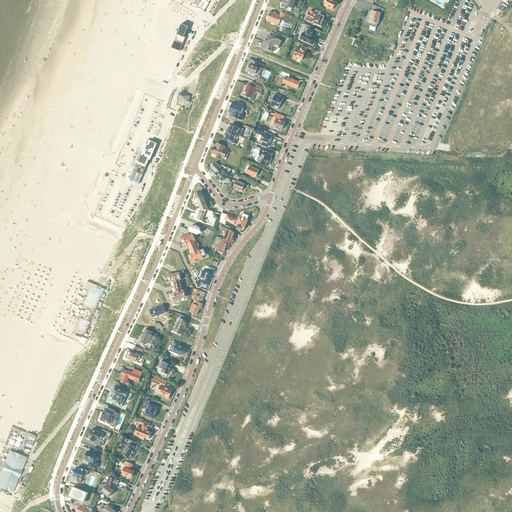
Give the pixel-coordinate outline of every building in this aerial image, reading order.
[(200,0),(195,0),(195,1),(193,0),(192,0),(191,3),(205,10),(208,4),(200,0)] [(290,12),(292,8),(295,0),(294,0),(284,0),(282,6),(287,8),(286,10),(290,12)] [(326,0),(327,0),(325,6),(333,10),(336,2),(332,0),(326,0)] [(381,13),(382,13),(381,14),(382,14),(384,9),(372,4),(365,22),(377,27),(378,23),(378,24),(381,13)] [(315,9),(314,12),(310,10),(310,12),(309,11),(306,19),(320,26),(323,18),(322,18),(323,16),(320,14),(321,12),(315,9)] [(292,16),(287,14),(281,12),(280,15),(270,11),(267,20),(279,25),(281,19),(290,23),(292,16)] [(178,31),(172,47),(180,51),(185,37),(184,37),(188,26),(181,23),(179,29),(178,28),(177,31),(178,31)] [(302,33),(300,39),(313,45),(316,38),(312,36),(315,30),(309,27),(306,34),(302,33)] [(263,46),(263,48),(272,52),(273,51),(277,53),(278,48),(283,38),(281,37),(281,36),(275,33),(275,35),(273,35),(270,36),(267,37),(266,38),(265,40),(265,39),(264,43),(263,46)] [(392,51),(394,45),(388,43),(385,49),(392,51)] [(302,60),(307,48),(302,45),(300,49),(297,47),(293,58),(296,60),(297,58),(302,60)] [(259,77),(260,78),(261,75),(260,75),(262,70),(265,65),(250,58),(248,64),(250,64),(247,70),(251,72),(251,73),(259,76),(259,77)] [(288,77),(289,74),(283,71),(282,74),(285,76),(283,83),(298,88),(300,82),(288,77)] [(264,85),(262,85),(256,82),(252,81),(251,85),(248,85),(244,95),(251,98),(254,92),(260,94),(264,85)] [(177,98),(188,102),(190,95),(180,91),(177,98)] [(278,95),(275,94),(274,96),(271,105),(275,107),(274,108),(278,109),(280,107),(284,97),(278,95)] [(245,104),(241,103),(238,101),(237,104),(232,103),(230,107),(229,112),(231,113),(230,115),(242,120),(244,115),(241,114),(245,104)] [(282,130),(285,122),(283,121),(285,116),(275,113),(272,121),(275,122),(273,126),(282,130)] [(228,132),(237,135),(241,137),(244,129),(241,128),(238,127),(239,124),(237,123),(236,126),(231,124),(228,132)] [(269,129),(263,127),(258,125),(255,133),(262,135),(260,141),(265,142),(264,145),(268,146),(269,144),(272,136),(267,134),(269,129)] [(235,139),(237,135),(228,132),(225,139),(236,143),(237,140),(235,139)] [(138,184),(142,175),(149,159),(150,160),(157,143),(147,139),(140,157),(139,156),(134,167),(133,171),(129,180),(138,184)] [(226,159),(226,158),(229,152),(227,151),(228,149),(225,148),(226,146),(217,143),(215,149),(213,149),(211,152),(217,155),(216,157),(220,159),(220,157),(224,159),(226,159)] [(261,151),(258,157),(257,161),(268,166),(271,160),(269,159),(272,153),(262,148),(261,151)] [(216,162),(213,169),(216,173),(214,175),(215,175),(217,177),(221,181),(221,182),(222,180),(224,179),(226,180),(229,182),(231,177),(228,175),(226,174),(232,169),(227,167),(225,167),(225,166),(216,162)] [(252,164),(249,163),(248,165),(249,166),(247,172),(252,174),(251,176),(255,177),(255,176),(256,176),(259,170),(256,169),(256,168),(255,168),(257,166),(252,164)] [(235,174),(234,178),(232,181),(235,183),(233,187),(242,190),(245,183),(240,181),(241,178),(235,174)] [(197,198),(201,208),(202,211),(207,209),(209,208),(202,192),(195,195),(197,198)] [(202,211),(201,208),(197,218),(202,221),(202,220),(207,209),(202,211)] [(225,217),(221,215),(220,219),(225,221),(225,220),(235,224),(235,225),(236,225),(235,227),(242,229),(242,228),(243,228),(247,218),(247,219),(249,215),(242,213),(241,216),(239,215),(238,217),(227,213),(225,217)] [(188,243),(194,240),(196,240),(194,236),(196,236),(195,234),(198,232),(201,229),(201,228),(197,225),(195,226),(195,225),(189,228),(191,233),(192,232),(193,233),(189,235),(189,233),(180,237),(182,240),(185,239),(187,244),(188,243)] [(222,238),(217,250),(219,251),(224,253),(226,248),(228,249),(230,242),(233,237),(234,237),(236,232),(227,228),(225,234),(224,234),(223,234),(222,234),(220,238),(222,238)] [(222,238),(220,238),(216,236),(212,246),(217,248),(216,250),(217,250),(222,238)] [(196,244),(194,240),(188,243),(192,253),(198,250),(197,247),(199,246),(198,243),(196,244)] [(200,250),(198,250),(192,253),(191,254),(193,258),(190,259),(191,263),(196,261),(195,259),(202,256),(203,258),(208,256),(206,252),(202,254),(200,250)] [(217,266),(219,260),(213,257),(211,263),(217,266)] [(215,269),(209,267),(208,270),(204,269),(202,274),(201,277),(204,278),(202,282),(201,285),(206,287),(208,284),(208,285),(213,273),(214,273),(215,269)] [(180,279),(180,280),(181,279),(180,275),(185,274),(184,270),(179,271),(179,272),(172,274),(172,273),(167,274),(168,277),(170,277),(172,282),(173,281),(180,279)] [(173,281),(176,292),(182,290),(180,280),(180,279),(173,281)] [(86,303),(75,328),(85,333),(104,289),(86,281),(83,289),(88,291),(83,302),(86,303)] [(176,292),(174,292),(175,297),(173,298),(173,301),(178,300),(178,299),(188,296),(187,289),(184,290),(182,290),(176,292)] [(197,301),(198,302),(201,303),(205,293),(195,289),(191,299),(197,301)] [(203,304),(201,303),(198,302),(196,305),(193,304),(190,311),(197,314),(200,308),(201,309),(203,304)] [(161,314),(166,312),(163,304),(150,310),(153,317),(157,315),(161,313),(161,314)] [(186,328),(188,321),(180,318),(175,331),(182,334),(184,327),(186,328)] [(146,329),(144,334),(142,333),(141,336),(140,335),(138,339),(136,338),(134,342),(150,349),(151,346),(152,346),(158,334),(151,332),(151,331),(146,329)] [(184,343),(181,342),(176,340),(173,346),(172,345),(170,350),(174,352),(182,355),(182,354),(183,355),(186,348),(182,346),(184,343)] [(140,358),(141,355),(143,350),(135,346),(133,351),(131,350),(131,351),(133,351),(132,352),(128,351),(125,357),(128,358),(137,362),(139,358),(140,358)] [(169,362),(166,360),(162,359),(159,367),(160,367),(163,368),(162,371),(163,372),(163,373),(167,375),(168,374),(172,365),(169,363),(169,362)] [(126,369),(129,370),(128,371),(124,369),(122,373),(124,374),(121,381),(129,385),(130,381),(128,380),(129,378),(139,382),(143,372),(127,366),(126,369)] [(161,380),(152,376),(151,380),(160,384),(160,385),(161,385),(158,393),(165,396),(165,397),(169,398),(172,390),(164,387),(166,382),(161,380)] [(115,387),(112,394),(111,395),(110,395),(109,397),(110,399),(109,400),(118,404),(118,405),(121,407),(124,400),(123,399),(124,396),(126,396),(128,392),(115,387)] [(151,400),(147,399),(145,398),(143,401),(146,402),(144,408),(147,409),(145,414),(154,418),(158,407),(149,404),(151,400)] [(118,413),(116,412),(116,411),(105,407),(100,420),(111,424),(110,425),(115,427),(118,421),(115,420),(118,413)] [(151,424),(141,420),(140,423),(143,424),(142,426),(138,425),(134,434),(140,437),(140,438),(144,439),(145,437),(149,439),(152,432),(150,432),(150,431),(148,430),(149,427),(150,427),(151,424)] [(103,429),(103,430),(102,429),(101,432),(96,430),(95,431),(92,430),(88,440),(102,446),(105,439),(109,440),(111,433),(103,429)] [(25,445),(31,447),(35,436),(29,434),(25,445)] [(132,459),(137,447),(133,445),(135,441),(121,436),(119,441),(126,444),(126,445),(128,446),(124,455),(132,459)] [(98,456),(99,455),(101,450),(95,448),(93,452),(89,451),(88,451),(85,458),(90,460),(88,465),(96,468),(98,464),(97,463),(100,456),(98,456)] [(9,461),(7,460),(1,474),(3,475),(0,481),(0,484),(8,488),(7,491),(12,493),(27,457),(22,455),(21,458),(12,454),(9,461)] [(132,477),(134,471),(131,470),(133,464),(127,462),(122,473),(132,477)] [(89,471),(81,468),(80,467),(79,469),(77,468),(75,472),(72,471),(68,482),(82,487),(89,471)] [(107,484),(106,485),(102,483),(101,485),(102,485),(97,490),(100,492),(102,490),(106,493),(105,494),(109,497),(110,496),(111,496),(114,492),(113,491),(114,490),(111,487),(112,485),(110,485),(112,481),(118,484),(119,480),(110,476),(107,484)] [(83,507),(89,493),(73,487),(70,495),(77,498),(74,504),(83,507)] [(107,505),(106,506),(103,503),(100,507),(101,508),(99,511),(100,511),(103,511),(105,511),(106,511),(115,511),(116,511),(113,509),(113,507),(114,507),(115,504),(110,502),(109,505),(108,505),(107,505)]
